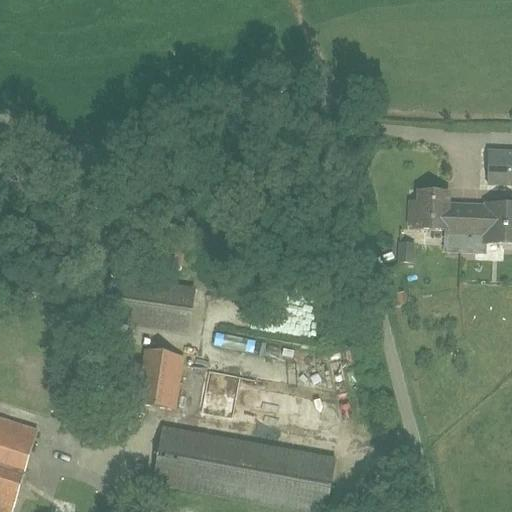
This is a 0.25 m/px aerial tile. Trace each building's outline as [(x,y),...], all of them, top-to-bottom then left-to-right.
[(511,188),(511,154),(489,154),(488,187),(511,188)] [(461,256),(463,208),(448,207),(449,195),(419,194),(419,204),(411,204),(410,227),(417,227),(417,232),(449,234),(448,255),(461,256)] [(491,209),(463,208),(461,256),(480,257),(480,246),(502,247),(502,252),(511,252),(511,208),(491,208),(491,209)] [(415,246),(401,246),(400,265),(414,265),(415,246)] [(188,336),(195,293),(195,292),(121,281),(115,326),(188,336)] [(183,360),(144,354),(136,406),(175,412),(183,360)] [(12,511),(38,434),(0,421),(0,511),(12,511)] [(290,511),(326,511),(336,463),(164,431),(153,486),(290,511)]
